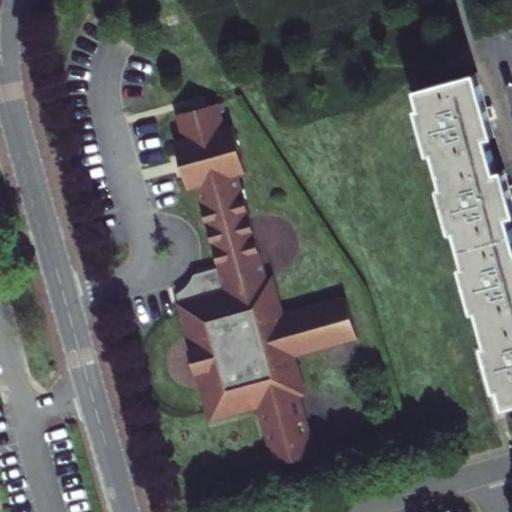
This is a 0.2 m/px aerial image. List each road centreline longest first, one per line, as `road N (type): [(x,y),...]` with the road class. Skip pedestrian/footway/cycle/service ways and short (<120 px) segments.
road 1 (residential): [(91,392),(11,111)]
road 2 (residential): [(0,316),(25,411),(91,392)]
road 3 (residential): [(511,467),(350,511)]
road 4 (residential): [(125,511),(91,392)]
